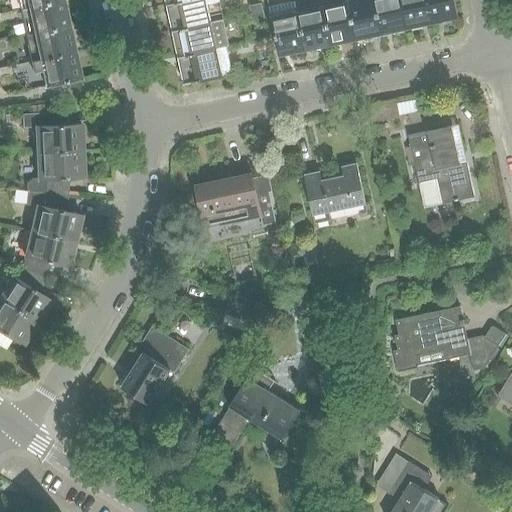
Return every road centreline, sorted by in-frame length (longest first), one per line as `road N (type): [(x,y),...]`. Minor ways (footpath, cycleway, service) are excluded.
road 1 (residential): [(146,127),(496,55)]
road 2 (residential): [(15,426),(86,347),(129,268),(147,182),(146,127)]
road 3 (tertiary): [(15,426),(147,511)]
road 4 (residential): [(146,127),(120,0)]
